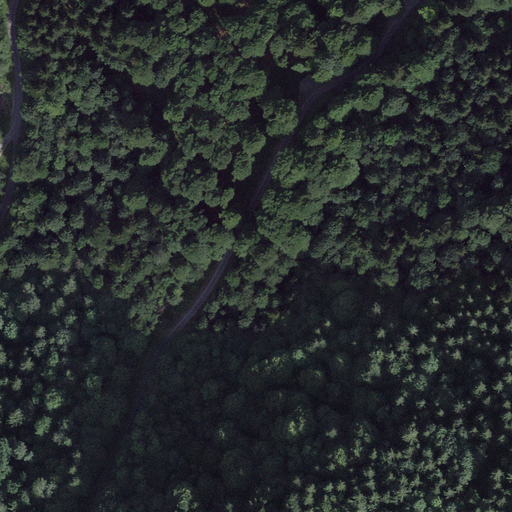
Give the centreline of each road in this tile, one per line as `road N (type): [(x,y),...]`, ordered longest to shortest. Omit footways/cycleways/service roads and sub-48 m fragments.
road 1 (track): [(91,511),(161,349),(228,262),(304,109),(368,63),(415,0)]
road 2 (track): [(15,0),(20,94),(0,214)]
